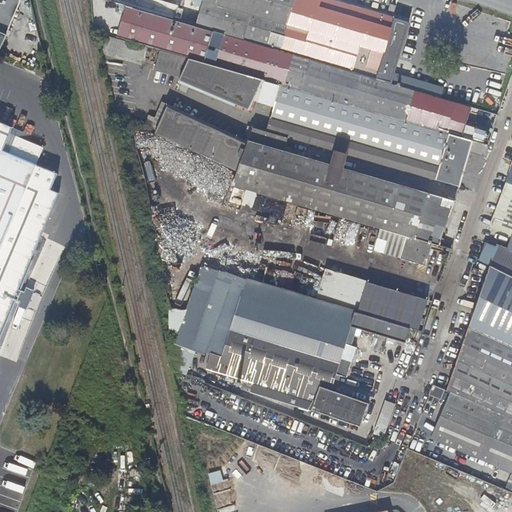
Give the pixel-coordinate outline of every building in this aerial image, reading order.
[(0,0),(0,43),(18,1),(18,0),(0,0)] [(196,26),(203,0),(201,0),(195,0),(189,24),(196,26)] [(202,0),(203,0),(196,26),(440,98),(443,88),(394,73),(409,23),(393,18),(354,7),(353,10),(346,8),(347,5),(330,0),(202,0)] [(464,130),(471,107),(440,98),(196,26),(189,24),(132,7),(118,3),(120,38),(161,50),(189,58),(471,140),(473,141),(475,133),(464,130)] [(464,175),(474,141),(473,141),(471,140),(189,58),(161,50),(155,70),(181,76),(179,82),(249,112),(255,100),(267,104),(268,101),(275,103),(271,118),(430,165),(464,175)] [(150,117),(145,129),(237,171),(246,146),(179,115),(181,111),(163,103),(156,119),(150,117)] [(247,142),(181,111),(179,115),(246,146),(247,142)] [(460,187),(464,175),(430,165),(271,118),(267,132),(288,138),(334,151),(460,187)] [(0,335),(59,193),(51,190),(57,174),(36,165),(43,148),(10,135),(13,127),(0,121),(0,335)] [(488,140),(491,129),(480,126),(476,137),(488,140)] [(247,141),(284,152),(288,138),(267,132),(253,128),(252,129),(250,134),(247,141)] [(343,169),(330,165),(284,152),(247,141),(247,142),(246,146),(237,171),(232,185),(407,236),(433,243),(439,245),(455,201),(363,175),(343,169)] [(334,151),(330,165),(343,169),(347,155),(334,151)] [(511,194),(503,191),(490,228),(506,233),(511,228),(511,194)] [(426,266),(433,243),(407,236),(401,258),(426,266)] [(490,264),(497,245),(485,243),(479,259),(490,264)] [(497,245),(490,264),(489,266),(511,277),(511,250),(506,248),(497,245)] [(368,404),(335,392),(330,390),(335,374),(341,376),(346,378),(356,348),(350,346),(344,344),(350,326),(356,327),(405,342),(410,328),(292,293),(201,266),(175,340),(169,356),(176,359),(180,347),(190,350),(191,347),(212,354),(207,370),(243,381),(242,387),(250,390),(250,393),(310,412),(311,410),(359,427),(368,404)] [(479,297),(468,328),(511,348),(511,277),(489,266),(479,297)] [(350,346),(356,327),(350,326),(344,344),(350,346)] [(511,348),(468,328),(446,391),(450,393),(511,419),(511,348)] [(335,392),(341,376),(335,374),(330,390),(335,392)] [(440,400),(444,391),(433,386),(429,395),(440,400)] [(511,474),(505,490),(511,493),(511,419),(450,393),(431,440),(511,474)] [(373,434),(384,437),(396,404),(386,400),(373,434)]
